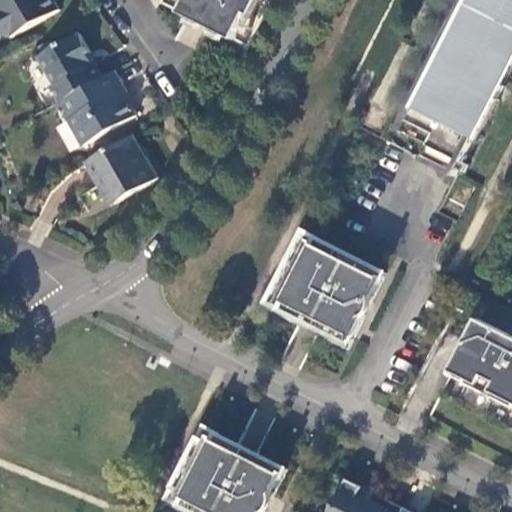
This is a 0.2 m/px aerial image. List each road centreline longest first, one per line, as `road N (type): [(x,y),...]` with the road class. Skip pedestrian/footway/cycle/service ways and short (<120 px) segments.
road 1 (residential): [(97,291),(511,501)]
road 2 (residential): [(310,0),(193,215),(97,291)]
road 3 (residential): [(132,0),(161,40),(227,87)]
